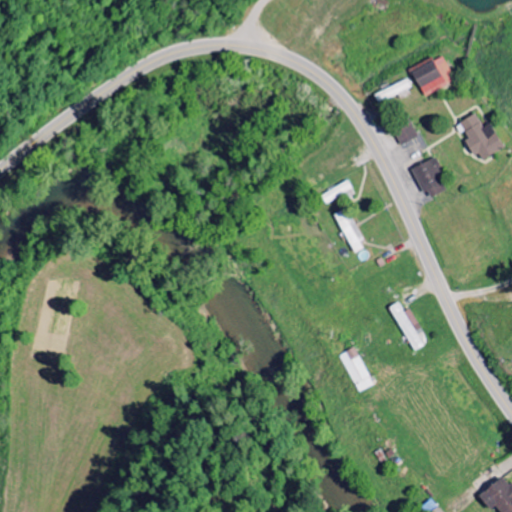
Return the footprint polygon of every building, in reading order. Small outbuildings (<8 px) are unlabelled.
[(412,72),(428,98),(457,81),(442,54),(412,72)] [(505,148),(491,124),(485,128),(476,114),(461,124),(470,139),(467,141),(481,163),(505,148)] [(419,138),(412,123),(395,130),(401,145),(419,138)] [(415,167),(427,199),(446,192),(440,174),(443,173),(438,159),(415,167)] [(323,194),(326,203),(354,192),(350,183),(323,194)] [(366,249),(348,209),(336,215),(355,254),(366,249)] [(415,352),(430,344),(411,309),(405,313),(400,303),(391,308),(415,352)] [(498,507),(501,511),(511,511),(511,483),(510,486),(504,478),(480,496),(492,511),(498,507)] [(442,511),(433,501),(422,511),(442,511)]
